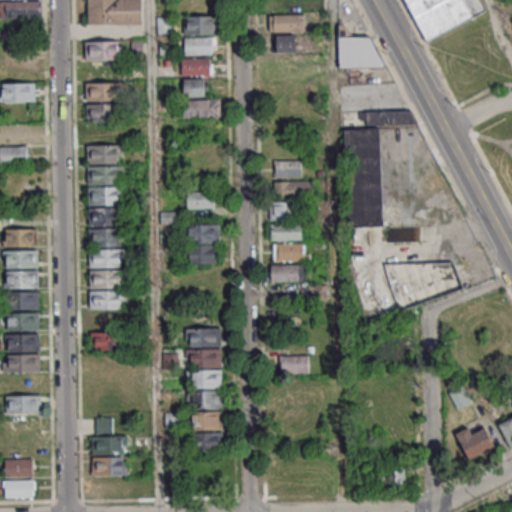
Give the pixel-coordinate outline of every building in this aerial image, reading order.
[(0,0),(0,17),(40,18),(40,0),(0,0)] [(86,0),(87,25),(141,24),(140,0),(86,0)] [(404,0),(426,41),(484,10),(478,0),(404,0)] [(304,32),(304,14),(269,14),(269,32),(304,32)] [(214,34),(214,15),(184,15),(184,34),(214,34)] [(173,33),(173,16),(157,16),(157,33),(173,33)] [(339,68),(376,68),(376,37),(347,37),(346,25),(338,25),(339,68)] [(276,53),(296,53),(296,36),(276,36),(276,53)] [(214,54),(214,37),(184,37),(184,54),(214,54)] [(85,60),(118,60),(118,41),(85,41),(85,60)] [(29,48),(6,48),(6,65),(29,65),(29,48)] [(181,58),(181,75),(211,75),(211,58),(181,58)] [(184,79),(184,96),(207,96),(207,79),(184,79)] [(36,83),(1,83),(1,102),(36,102),(36,83)] [(85,100),(116,100),(116,83),(85,83),(85,100)] [(220,99),(184,99),(184,117),(220,117),(220,99)] [(86,104),(86,143),(121,143),(121,122),(118,122),(118,104),(86,104)] [(412,110),(346,112),(346,126),(345,126),(347,227),(383,226),(381,125),(412,124),(412,110)] [(0,125),(0,142),(27,143),(27,125),(0,125)] [(123,145),(87,145),(88,206),(124,205),(123,184),(123,145)] [(0,163),(28,163),(28,146),(0,146),(0,163)] [(302,160),(275,160),(275,178),(302,178),(302,160)] [(314,197),(314,181),(272,181),(272,197),(314,197)] [(214,208),(214,191),(187,191),(187,208),(214,208)] [(271,202),(271,219),(300,219),(300,202),(271,202)] [(88,207),(88,225),(123,225),(123,207),(88,207)] [(220,224),(189,224),(189,242),(220,242),(220,224)] [(271,239),(302,239),(302,224),(271,224),(271,239)] [(89,228),(89,246),(121,246),(121,228),(89,228)] [(37,229),(6,229),(6,246),(37,246),(37,229)] [(275,243),(275,261),(307,261),(307,243),(275,243)] [(220,245),(189,245),(189,263),(220,263),(220,245)] [(89,267),(124,267),(124,249),(89,249),(89,267)] [(5,250),(5,267),(38,267),(38,250),(5,250)] [(462,291),(453,254),(387,270),(397,308),(462,291)] [(271,265),(271,282),(305,282),(305,265),(271,265)] [(5,271),(5,287),(38,287),(38,271),(5,271)] [(307,286),(307,305),(327,305),(327,286),(307,286)] [(39,309),(39,291),(7,291),(7,309),(39,309)] [(39,312),(7,312),(7,331),(39,331),(39,312)] [(125,312),(90,312),(90,329),(125,329),(125,312)] [(222,328),(187,328),(187,347),(222,347),(222,328)] [(121,350),(121,333),(91,333),(91,350),(121,350)] [(39,352),(39,334),(6,334),(6,352),(39,352)] [(222,349),(187,349),(187,369),(188,388),(222,387),(222,349)] [(40,372),(40,354),(3,354),(3,372),(40,372)] [(308,373),(308,356),(280,356),(280,373),(308,373)] [(458,410),(471,403),(462,386),(449,393),(458,410)] [(190,411),(189,411),(190,430),(222,429),(222,390),(190,391),(190,411)] [(6,395),(6,412),(41,412),(41,395),(6,395)] [(113,417),(93,417),(93,454),(128,454),(128,435),(113,435),(113,417)] [(509,446),(511,444),(511,421),(510,418),(498,424),(509,446)] [(495,447),(485,428),(473,434),(470,427),(456,434),(469,460),(495,447)] [(223,451),(223,431),(191,431),(191,451),(223,451)] [(127,457),(93,457),(93,476),(127,476),(127,457)] [(5,459),(5,476),(33,476),(33,459),(5,459)] [(382,472),(382,488),(404,488),(404,472),(382,472)] [(35,497),(35,480),(5,480),(5,497),(35,497)]
